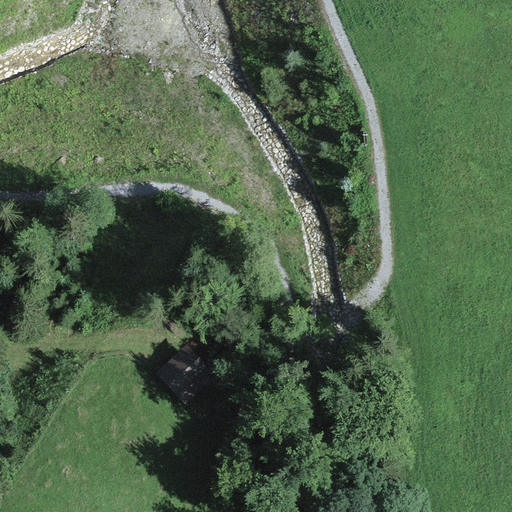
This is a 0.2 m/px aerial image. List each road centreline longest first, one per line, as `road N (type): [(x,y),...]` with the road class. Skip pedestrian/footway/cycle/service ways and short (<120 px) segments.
road 1 (track): [(326,0),(367,93),(378,141),(389,275),(372,300),(335,323),(310,318),(295,295)]
road 2 (track): [(0,193),(182,189),(277,233),(295,295)]
